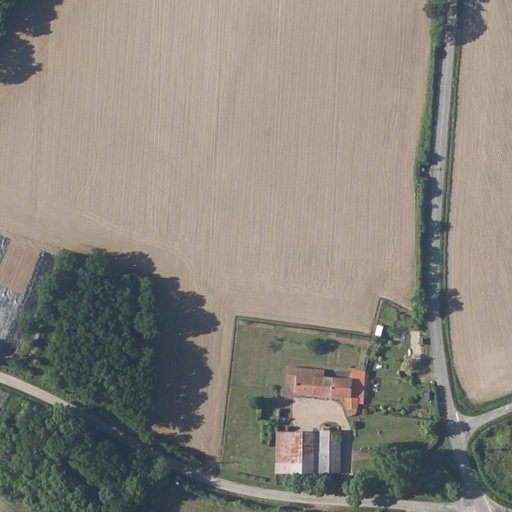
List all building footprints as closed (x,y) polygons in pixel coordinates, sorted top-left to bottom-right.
[(304,376),(289,374),(287,392),(298,393),(297,401),(325,404),(326,385),(326,380),(327,377),(312,376),(311,383),(303,382),(304,376)] [(354,379),(353,388),(351,404),(356,405),(364,405),(367,381),(358,379),(354,379)] [(326,385),(325,404),(347,407),(350,424),(357,424),(359,424),(356,405),(351,404),(353,388),(336,386),(326,385)] [(267,412),(262,442),(275,444),(276,437),(280,437),(283,415),(267,412)] [(281,437),(280,466),(316,468),(318,440),(281,437)] [(323,437),(320,479),(342,480),(344,439),(323,437)] [(316,468),(280,466),(279,478),(315,481),(316,468)] [(433,480),(422,493),(438,505),(448,492),(433,480)]
